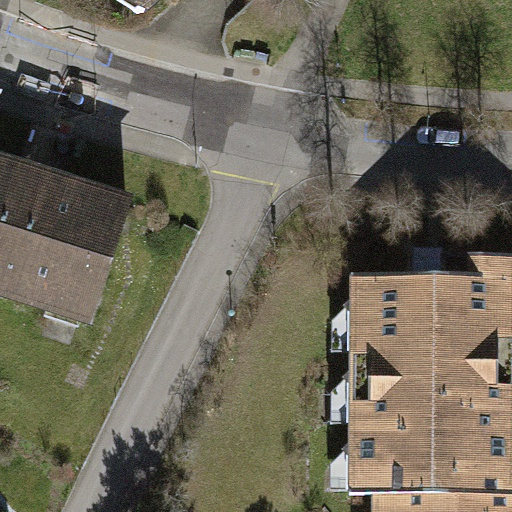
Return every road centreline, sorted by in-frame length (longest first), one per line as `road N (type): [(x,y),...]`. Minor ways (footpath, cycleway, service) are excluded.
road 1 (residential): [(275,132),(93,511)]
road 2 (residential): [(0,52),(275,132)]
road 3 (residential): [(275,132),(350,148),(511,159)]
road 4 (track): [(335,0),(275,132)]
